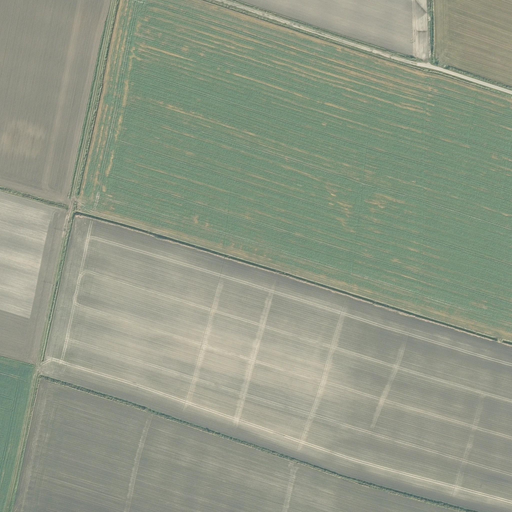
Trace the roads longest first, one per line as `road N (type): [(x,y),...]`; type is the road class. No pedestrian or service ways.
road 1 (track): [(0,511),(114,0)]
road 2 (track): [(511,94),(215,0)]
